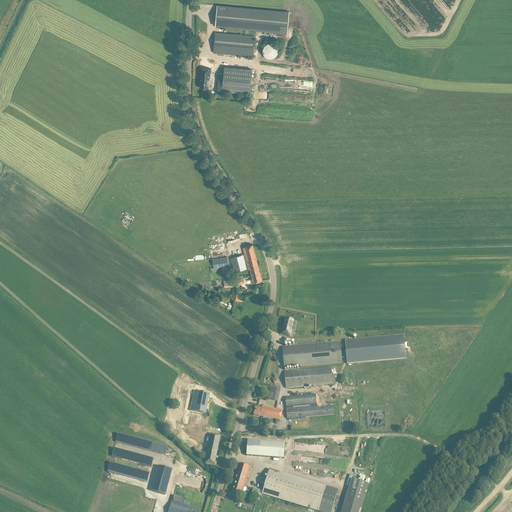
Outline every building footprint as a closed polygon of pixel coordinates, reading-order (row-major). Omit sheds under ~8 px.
[(216,26),(287,32),(289,12),(217,5),(216,26)] [(213,52),(253,56),(255,36),(215,33),(213,52)] [(278,53),(278,51),(278,48),(277,47),(276,44),(273,43),(271,42),(269,43),(266,44),(264,46),(263,48),(263,50),(263,53),(265,55),(267,57),(269,58),(271,58),(274,57),(275,56),(276,55),(277,54),(278,53)] [(222,91),(250,93),(252,69),(224,66),(224,73),(219,73),(217,85),(222,86),(222,91)] [(201,76),(200,87),(208,88),(209,77),(210,77),(211,68),(201,67),(200,76),(201,76)] [(219,204),(148,211),(150,233),(208,227),(207,217),(220,216),(219,204)] [(223,229),(175,235),(176,249),(225,243),(223,229)] [(250,269),(252,276),(260,274),(252,244),(243,247),(249,269),(250,269)] [(246,269),(242,255),(232,257),(235,271),(246,269)] [(212,259),(213,268),(223,266),(228,266),(227,257),(222,258),(212,259)] [(252,276),(253,279),(251,279),(251,283),(262,280),(260,274),(252,276)] [(223,279),(224,287),(233,286),(232,278),(223,279)] [(283,329),(281,335),(290,337),(291,331),(293,321),(286,319),(283,329)] [(408,351),(407,342),(404,342),(404,335),(403,335),(345,341),(347,364),(405,358),(406,358),(405,351),(408,351)] [(340,342),(282,347),(284,368),(342,363),(340,342)] [(331,368),(289,371),(284,372),(286,388),(291,388),(333,384),(331,368)] [(270,388),(269,393),(268,393),(267,398),(268,398),(268,400),(278,401),(280,389),(270,388)] [(194,391),(191,405),(206,408),(209,394),(204,393),(194,391)] [(334,415),(333,407),(317,408),(316,395),(290,397),(285,397),(287,419),(289,419),(289,421),(294,420),(295,420),(306,419),(306,417),(334,415)] [(254,416),(280,420),(282,411),(262,407),(262,408),(255,407),(254,416)] [(168,447),(118,433),(116,442),(165,456),(168,447)] [(206,462),(215,464),(221,436),(212,434),(206,462)] [(247,440),(246,456),(284,459),(285,443),(247,440)] [(146,466),(151,467),(154,458),(148,457),(139,455),(137,463),(146,466)] [(108,463),(107,471),(147,481),(149,472),(108,463)] [(237,494),(240,496),(241,490),(242,491),(250,467),(245,465),(240,464),(232,493),(237,494)] [(159,466),(152,491),(165,495),(172,470),(159,466)] [(262,495),(318,511),(331,511),(338,490),(270,470),(262,495)] [(360,511),(367,484),(349,479),(340,511),(360,511)] [(173,502),(172,502),(168,511),(199,511),(200,509),(182,504),(184,498),(174,496),(173,502)]
